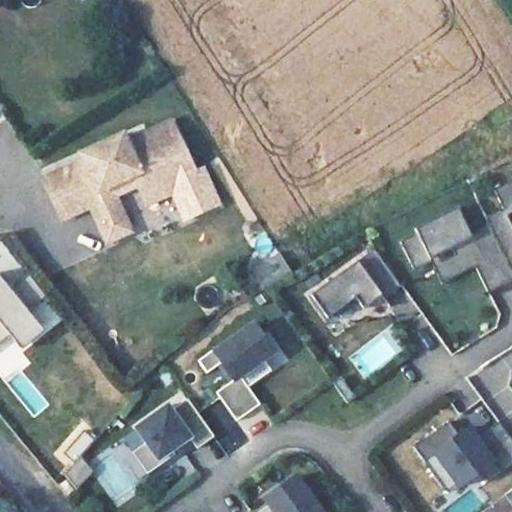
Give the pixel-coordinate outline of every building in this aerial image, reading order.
[(85,167),(43,187),(59,221),(87,207),(83,199),(98,191),(101,197),(132,182),(143,204),(196,179),(171,126),(129,146),(125,137),(81,159),(85,167)] [(511,177),(492,188),(501,206),(484,215),(488,222),(511,272),(511,177)] [(511,272),(488,222),(470,231),(458,206),(415,227),(417,231),(400,240),(415,270),(432,262),(442,282),(475,266),(487,291),(511,278),(511,272)] [(121,214),(96,225),(108,250),(132,238),(121,214)] [(261,224),(244,233),(252,248),(269,239),(261,224)] [(399,283),(373,246),(309,292),(326,316),(354,295),(362,306),(380,293),(382,296),(399,283)] [(266,290),(293,272),(280,252),(253,270),(266,290)] [(29,310),(47,296),(30,273),(11,288),(0,274),(0,344),(12,334),(7,328),(29,310)] [(18,343),(41,324),(29,310),(7,328),(12,334),(18,343)] [(275,351),(255,323),(215,351),(213,349),(198,360),(207,373),(222,362),(234,379),(217,392),(237,420),(261,403),(241,376),(264,359),(275,351)] [(365,379),(410,349),(394,325),(349,356),(365,379)] [(272,370),(264,359),(241,376),(248,386),(272,370)] [(347,402),(357,395),(342,375),(333,381),(347,402)] [(214,438),(188,399),(172,409),(169,404),(136,426),(146,440),(131,450),(145,472),(174,454),(171,449),(188,438),(196,449),(214,438)] [(466,415),(473,426),(492,415),(485,404),(466,415)] [(499,471),(511,461),(511,438),(511,437),(498,420),(476,436),(474,433),(470,436),(464,429),(458,433),(448,419),(413,445),(423,460),(435,452),(457,482),(459,485),(479,470),(492,461),(499,471)] [(474,433),(468,426),(464,429),(470,436),(474,433)] [(457,482),(435,452),(423,460),(445,490),(457,482)] [(80,455),(62,474),(77,488),(95,469),(80,455)] [(499,471),(492,461),(479,470),(486,480),(499,471)] [(318,511),(293,477),(262,499),(267,506),(272,511),(318,511)] [(511,511),(511,508),(502,495),(478,511),(511,511)]
